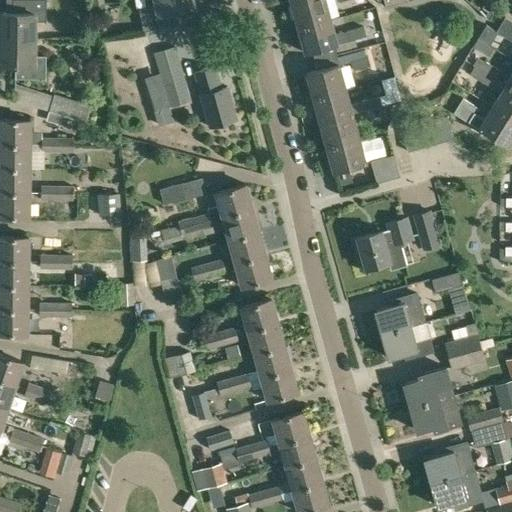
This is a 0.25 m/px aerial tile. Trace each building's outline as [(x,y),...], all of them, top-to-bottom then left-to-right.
[(46,22),(46,0),(6,0),(6,14),(0,13),(0,14),(0,39),(34,40),(34,22),(46,22)] [(193,0),(154,0),(156,6),(139,10),(144,32),(167,27),(165,15),(196,9),(193,0)] [(298,28),(331,19),(325,0),(303,0),(291,3),(298,28)] [(492,13),(497,5),(487,0),(486,0),(482,7),(492,13)] [(511,40),(511,20),(505,16),(495,31),(511,40)] [(331,19),(298,28),(304,52),(334,44),(335,51),(336,52),(368,43),(382,39),(379,29),(366,32),(364,26),(335,34),(331,19)] [(34,57),(34,40),(0,39),(0,66),(16,66),(15,80),(45,80),(46,57),(34,57)] [(192,103),(176,47),(153,53),(170,109),(192,103)] [(350,60),(353,70),(370,65),(368,56),(365,47),(348,52),(348,53),(350,60)] [(472,65),(474,66),(475,65),(496,78),(496,77),(500,70),(477,56),(472,65)] [(318,70),(306,73),(313,98),(346,89),(342,73),(339,64),(318,70)] [(492,106),(511,117),(511,87),(506,84),(496,77),(496,78),(475,65),(474,66),(469,73),(500,92),(492,106)] [(222,89),(215,67),(195,73),(202,95),(201,95),(210,127),(237,119),(228,87),(222,89)] [(54,95),(15,84),(15,100),(49,111),(86,122),(86,121),(91,106),(91,105),(54,94),(54,95)] [(364,110),(381,105),(379,96),(362,101),(350,104),(346,89),(313,98),(315,108),(310,109),(313,121),(319,120),(320,122),(353,113),(364,110)] [(511,138),(511,117),(492,106),(484,119),(474,112),(477,107),(462,98),(453,112),(479,128),(508,145),(511,138)] [(381,105),(364,110),(367,119),(384,115),(381,105)] [(326,147),(360,138),(353,113),(320,122),(326,147)] [(448,116),(436,119),(442,142),(454,138),(448,116)] [(30,144),(42,144),(42,137),(42,132),(30,132),(30,118),(0,117),(0,142),(30,143),(30,144)] [(436,119),(424,122),(431,145),(442,142),(436,119)] [(424,122),(413,125),(419,148),(431,145),(424,122)] [(413,125),(401,129),(408,151),(419,148),(413,125)] [(44,151),(58,152),(58,137),(42,137),(42,144),(41,151),(44,151)] [(58,137),(58,152),(74,152),(74,145),(74,137),(58,137)] [(360,138),(326,147),(333,172),(366,163),(360,138)] [(0,166),(29,167),(30,144),(30,143),(0,142),(0,166)] [(376,182),(400,176),(394,153),(370,160),(376,182)] [(0,190),(29,191),(29,167),(0,166),(0,190)] [(351,175),(339,178),(342,189),(354,186),(351,175)] [(172,203),(187,198),(183,182),(160,189),(163,203),(172,201),(172,203)] [(208,212),(194,216),(198,230),(213,226),(211,219),(222,216),(222,217),(253,208),(247,184),(216,193),(219,205),(208,209),(208,212)] [(41,200),(57,200),(57,185),(41,185),(41,200)] [(57,185),(57,200),(73,200),(74,185),(57,185)] [(0,215),(29,216),(29,191),(0,190),(0,215)] [(98,194),(97,194),(98,200),(99,215),(121,213),(119,193),(98,194)] [(229,240),(260,231),(253,208),(222,217),(229,240)] [(439,249),(438,245),(441,245),(431,209),(413,214),(423,250),(426,249),(427,253),(439,249)] [(181,225),(183,234),(198,230),(194,216),(179,220),(181,225)] [(413,238),(407,216),(387,222),(389,229),(382,231),(382,230),(352,238),(361,269),(390,261),(392,268),(407,264),(400,241),(413,238)] [(235,263),(266,254),(260,231),(229,240),(235,263)] [(130,261),(146,261),(145,234),(129,235),(130,261)] [(168,234),(150,235),(150,245),(168,244),(168,234)] [(0,259),(28,260),(29,236),(0,235),(0,259)] [(65,236),(64,245),(84,247),(85,238),(65,236)] [(511,245),(505,246),(505,248),(498,248),(498,261),(510,261),(510,254),(511,254),(511,245)] [(40,268),(56,268),(56,254),(40,254),(40,261),(40,268)] [(72,254),(56,254),(56,268),(66,268),(72,268),(72,267),(72,261),(72,254)] [(266,254),(235,263),(242,287),(273,278),(266,254)] [(206,262),(210,277),(226,272),(222,258),(206,262)] [(40,268),(40,261),(28,260),(0,259),(0,283),(28,284),(28,272),(40,273),(40,268)] [(206,262),(190,266),(194,281),(210,277),(206,262)] [(436,292),(463,284),(459,271),(432,279),(436,292)] [(75,273),(75,284),(84,284),(85,273),(75,273)] [(121,305),(134,305),(133,281),(120,282),(121,305)] [(0,308),(28,309),(28,284),(0,283),(0,308)] [(383,334),(411,326),(411,325),(427,322),(418,291),(389,299),(391,304),(376,309),(378,316),(373,317),(376,330),(382,329),(383,334)] [(248,331),(277,322),(271,299),(241,307),(248,331)] [(39,316),(55,316),(55,302),(39,302),(39,309),(39,316)] [(72,302),(55,302),(55,316),(72,317),(72,309),(72,302)] [(39,320),(39,316),(39,309),(28,309),(0,308),(0,332),(27,333),(27,320),(39,320)] [(254,354),(284,345),(277,322),(248,331),(254,354)] [(75,350),(95,349),(94,324),(74,324),(75,350)] [(223,345),(238,340),(235,326),(219,331),(223,345)] [(411,326),(383,334),(390,357),(404,353),(405,360),(434,351),(430,338),(416,341),(411,326)] [(223,345),(219,331),(203,335),(207,349),(223,345)] [(444,342),(452,369),(486,360),(478,333),(444,342)] [(227,359),(240,355),(237,343),(224,347),(227,359)] [(261,377),(290,368),(284,345),(254,354),(261,377)] [(187,352),(174,355),(179,375),(195,371),(190,351),(187,352)] [(0,378),(16,384),(24,361),(0,352),(0,378)] [(66,373),(69,360),(31,353),(28,367),(66,373)] [(412,406),(454,395),(446,366),(424,372),(425,377),(406,383),(412,406)] [(297,392),(290,368),(261,377),(250,379),(251,386),(253,389),(264,386),(268,401),(297,392)] [(248,372),(232,377),(236,390),(251,386),(250,379),(248,372)] [(218,386),(220,395),(236,390),(232,377),(217,381),(218,386)] [(0,404),(8,407),(16,384),(0,378),(0,404)] [(108,397),(112,383),(99,379),(95,394),(108,397)] [(24,395),(39,401),(44,387),(28,381),(24,395)] [(511,382),(499,386),(504,404),(511,401),(511,382)] [(59,392),(44,387),(39,401),(54,406),(59,392)] [(198,419),(212,416),(207,399),(205,392),(203,392),(192,396),(198,419)] [(440,429),(461,423),(454,395),(412,406),(419,429),(438,424),(440,429)] [(8,407),(0,404),(0,429),(0,430),(8,407)] [(471,430),(504,421),(500,406),(467,415),(470,430),(471,430)] [(279,444),(309,435),(302,412),(273,420),(279,444)] [(507,438),(503,421),(504,421),(471,430),(475,446),(507,438)] [(23,446),(28,432),(13,427),(8,441),(23,446)] [(90,456),(95,436),(91,435),(91,434),(78,430),(72,452),(85,456),(85,454),(90,456)] [(210,450),(234,443),(230,430),(206,437),(210,450)] [(23,446),(38,451),(41,444),(44,438),(28,432),(23,446)] [(461,474),(456,458),(471,454),(467,440),(465,441),(463,433),(443,439),(445,446),(439,448),(440,454),(427,458),(433,482),(461,474)] [(282,452),(286,467),(316,459),(309,435),(279,444),(268,447),(270,452),(271,455),(282,452)] [(266,439),(251,443),(254,457),(270,452),(268,447),(266,439)] [(240,461),(254,457),(251,443),(235,448),(234,445),(219,449),(222,460),(224,467),(241,462),(240,461)] [(67,475),(73,454),(60,451),(55,471),(67,475)] [(290,482),(292,490),(322,482),(316,459),(286,467),(290,482)] [(207,489),(227,483),(221,462),(201,468),(192,470),(197,490),(207,487),(207,489)] [(475,470),(461,474),(433,482),(440,505),(454,501),(456,506),(483,498),(475,470)] [(322,482),(292,490),(298,511),(304,511),(329,505),(322,482)] [(500,503),(511,500),(511,483),(496,488),(500,503)] [(263,489),(267,503),(283,499),(279,485),(263,489)] [(248,501),(249,501),(250,502),(251,507),(267,503),(263,489),(248,494),(247,492),(234,496),(236,504),(248,501)] [(1,511),(3,511),(17,511),(19,509),(21,503),(6,498),(1,511)] [(251,511),(248,501),(236,504),(225,507),(226,511),(251,511)] [(511,511),(511,501),(486,509),(487,511),(511,511)]
